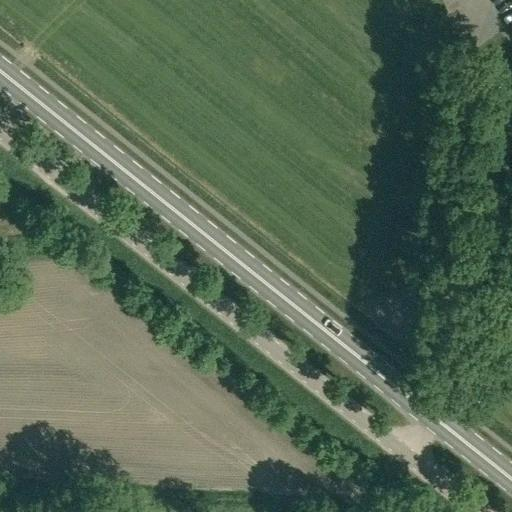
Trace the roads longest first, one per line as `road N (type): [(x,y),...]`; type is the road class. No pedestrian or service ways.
road 1 (primary): [(511,480),(0,74)]
road 2 (unclassified): [(474,511),(0,132)]
